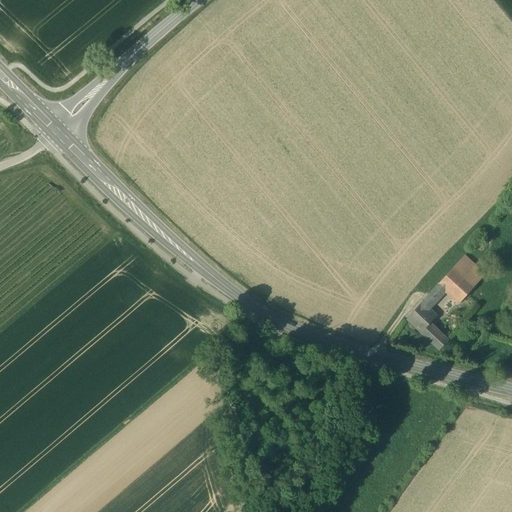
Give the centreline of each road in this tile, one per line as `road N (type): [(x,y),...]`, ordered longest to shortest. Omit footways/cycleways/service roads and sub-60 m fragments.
road 1 (secondary): [(511,390),(372,355),(257,309),(203,270),(53,128)]
road 2 (track): [(257,309),(20,511)]
road 3 (track): [(372,355),(511,191)]
road 4 (track): [(372,355),(355,397),(250,511)]
road 5 (secondary): [(53,128),(197,0)]
